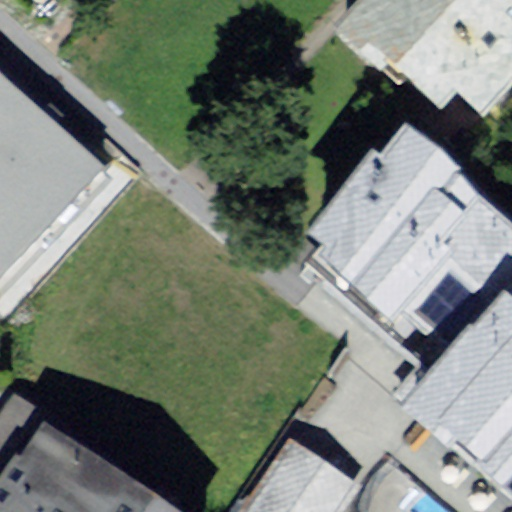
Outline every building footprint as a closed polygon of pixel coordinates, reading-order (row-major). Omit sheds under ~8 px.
[(511,46),(511,0),(350,0),(347,3),(456,106),(511,46)] [(0,269),(102,162),(0,65),(0,269)] [(509,172),(424,105),(332,222),(418,288),(446,253),(487,199),(509,172)] [(511,217),(489,199),(447,253),(483,280),(417,364),(511,438),(511,217)] [(153,511),(6,416),(0,424),(0,511),(153,511)] [(337,511),(344,502),(283,459),(252,502),(266,511),(337,511)]
